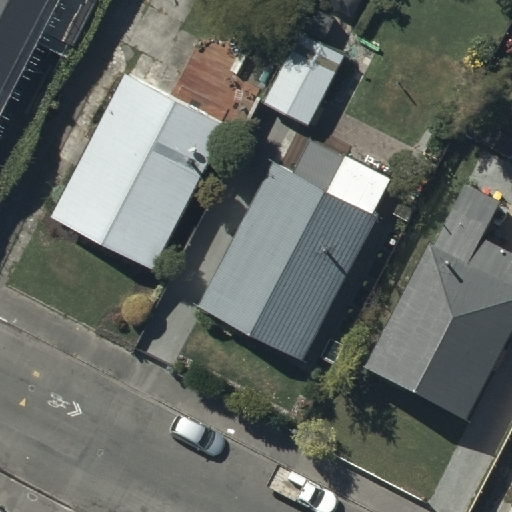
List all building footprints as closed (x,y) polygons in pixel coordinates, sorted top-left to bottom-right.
[(0,0),(0,96),(49,0),(0,0)] [(339,41),(300,20),(263,87),(302,108),(339,41)] [(223,131),(133,85),(62,224),(152,270),(223,131)] [(271,145),(197,289),(301,343),(374,200),(370,198),(388,164),(306,122),(290,154),(271,145)] [(511,197),(463,172),(366,356),(458,405),(511,301),(511,197)]
